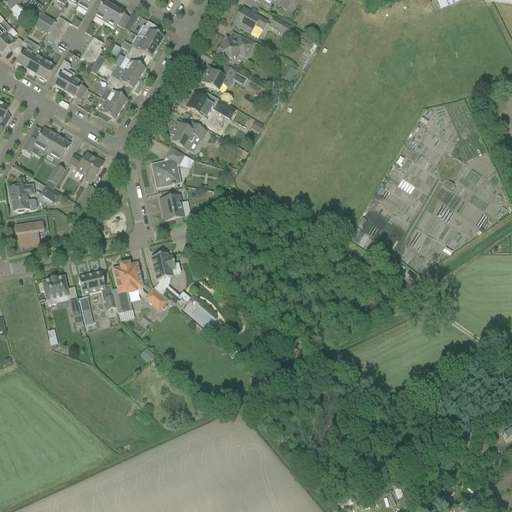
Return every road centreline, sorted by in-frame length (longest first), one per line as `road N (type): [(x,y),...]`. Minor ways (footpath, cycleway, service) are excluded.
road 1 (track): [(511,364),(272,210),(183,231)]
road 2 (residential): [(0,271),(141,239)]
road 3 (residential): [(120,149),(189,32)]
